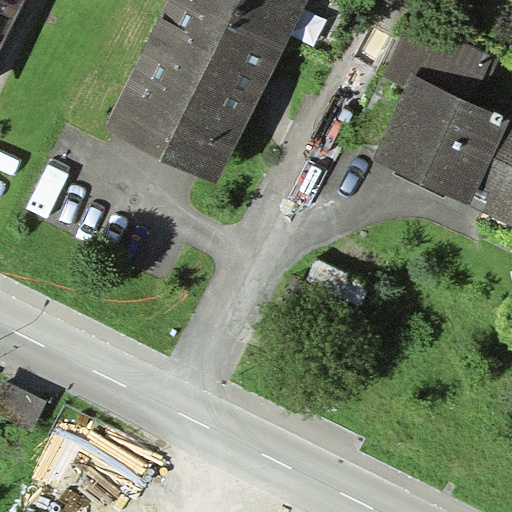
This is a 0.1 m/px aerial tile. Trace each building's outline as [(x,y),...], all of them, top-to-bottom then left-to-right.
[(0,0),(0,26),(13,0),(0,0)] [(293,0),(171,0),(116,111),(215,159),(293,0)] [(504,109),(417,68),(383,141),(470,181),(504,109)] [(511,118),(479,189),(511,204),(511,118)] [(4,381),(0,389),(0,412),(30,428),(44,402),(22,390),(4,381)]
